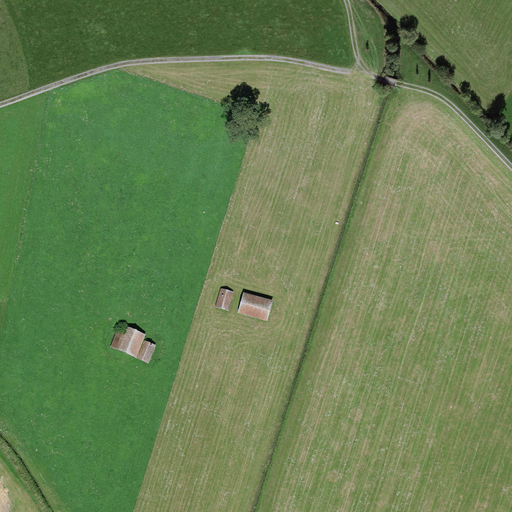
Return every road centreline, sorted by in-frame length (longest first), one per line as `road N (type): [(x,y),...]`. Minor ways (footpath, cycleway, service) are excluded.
road 1 (track): [(0,103),(138,60),(279,57),(354,70),(361,65),(345,0)]
road 2 (track): [(361,65),(450,103),(511,168)]
